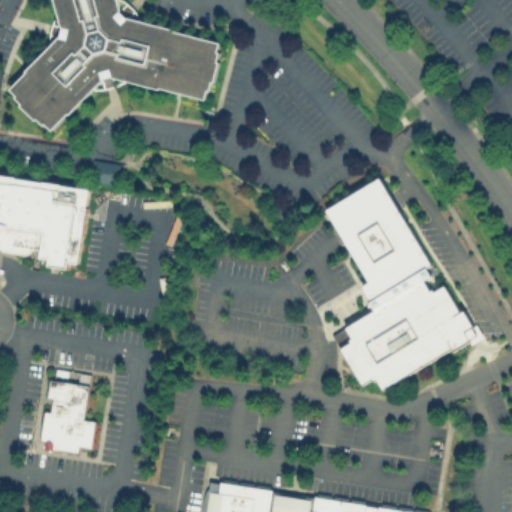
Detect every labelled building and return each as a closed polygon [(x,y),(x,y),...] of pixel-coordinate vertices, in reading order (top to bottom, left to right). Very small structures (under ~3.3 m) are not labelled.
[(210,80),(208,90),(205,89),(203,98),(158,86),(158,88),(109,75),(103,77),(68,112),(67,111),(50,128),(44,122),(43,123),(35,116),(34,118),(19,104),(21,102),(14,96),(16,94),(9,88),(26,71),(24,69),(59,34),(61,25),(54,0),(115,0),(118,8),(125,15),(174,28),(173,29),(218,41),(216,50),(218,50),(216,60),(218,60),(213,81),(210,80)] [(92,159),(120,163),(117,184),(89,180),(92,159)] [(0,174),(89,188),(81,238),(80,238),(76,262),(67,261),(66,267),(48,264),(48,258),(39,257),(40,249),(32,247),(24,253),(0,250),(0,174)] [(368,281),(337,230),(325,209),(378,176),(390,197),(421,248),(368,281)] [(421,248),(430,262),(425,265),(430,274),(422,279),(428,289),(431,288),(433,290),(444,284),(460,311),(462,309),(472,324),(474,322),(482,335),(470,343),(468,340),(452,350),(450,347),(382,388),(376,378),(373,379),(371,376),(360,383),(330,334),(374,308),(360,285),(368,281),(421,248)] [(82,418),(95,420),(91,448),(78,446),(77,452),(44,447),(45,441),(39,440),(44,410),(49,410),(51,398),(46,397),(49,378),(87,384),(82,418)] [(270,492),(313,498),(313,496),(419,511),(201,511),(201,504),(203,495),(206,487),(208,487),(209,480),(218,481),(218,480),(271,488),(270,492)]
